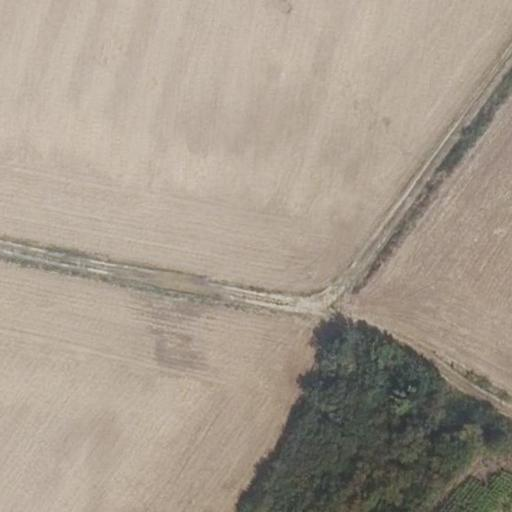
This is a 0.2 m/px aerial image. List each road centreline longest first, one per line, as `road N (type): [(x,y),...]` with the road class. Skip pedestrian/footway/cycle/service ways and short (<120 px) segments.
road 1 (track): [(0,253),(334,340)]
road 2 (track): [(334,340),(511,68)]
road 3 (track): [(334,340),(511,446)]
